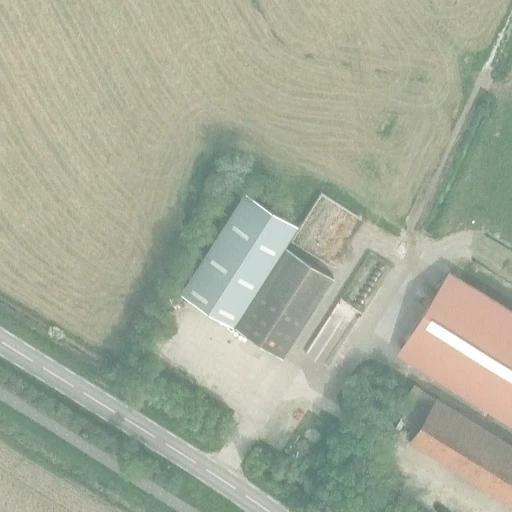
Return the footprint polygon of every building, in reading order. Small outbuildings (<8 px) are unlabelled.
[(179,291),(233,325),(283,243),(295,223),(244,190),(179,291)] [(345,224),(344,222),(343,220),(342,218),(340,216),(338,214),(336,213),(333,212),(331,211),(329,210),(326,210),(324,210),(321,211),(319,212),(316,213),(314,214),(312,216),(310,217),(309,219),(308,221),(306,224),(306,226),(305,229),(305,231),(305,234),(306,236),(307,239),(308,241),(309,243),(311,245),(313,247),(315,248),(317,249),(319,250),(321,251),(324,251),(326,252),(329,251),(331,251),(334,250),(336,249),(338,248),(340,246),(341,244),(343,242),(344,240),(345,238),(346,236),(346,234),(346,231),(346,229),(346,226),(345,224)] [(280,355),(332,274),(284,244),(233,325),(280,355)] [(511,312),(448,272),(401,349),(511,418),(511,312)] [(511,500),(511,441),(415,381),(400,406),(405,409),(394,427),(511,500)]
